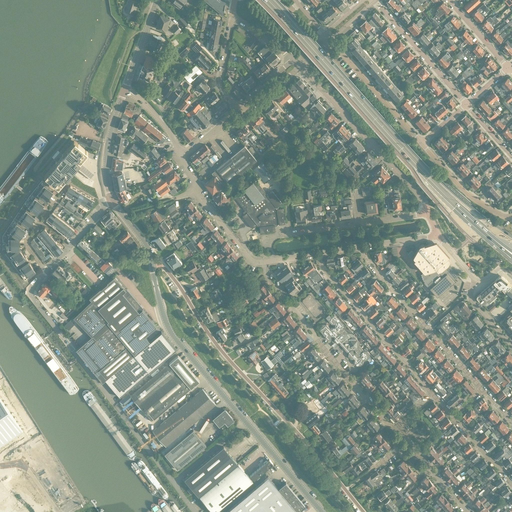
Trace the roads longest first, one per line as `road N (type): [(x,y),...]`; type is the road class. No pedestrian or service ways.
road 1 (tertiary): [(511,237),(450,191),(276,0)]
road 2 (residential): [(364,511),(215,343),(170,275),(150,261)]
road 3 (unclassified): [(172,482),(30,289)]
road 4 (residential): [(408,442),(269,280),(266,262)]
road 5 (primary): [(348,88),(498,243)]
road 6 (residential): [(453,415),(322,267),(320,253)]
road 7 (residential): [(427,213),(417,190),(300,67)]
road 8 (residential): [(483,387),(362,246)]
road 9 (residential): [(289,232),(427,213)]
road 10 (residential): [(465,105),(374,0)]
road 11 (residential): [(420,143),(329,39)]
road 12 (unclassified): [(243,421),(165,323)]
road 13 (unclassified): [(322,511),(243,421)]
road 14 (residential): [(511,216),(465,193),(420,143)]
